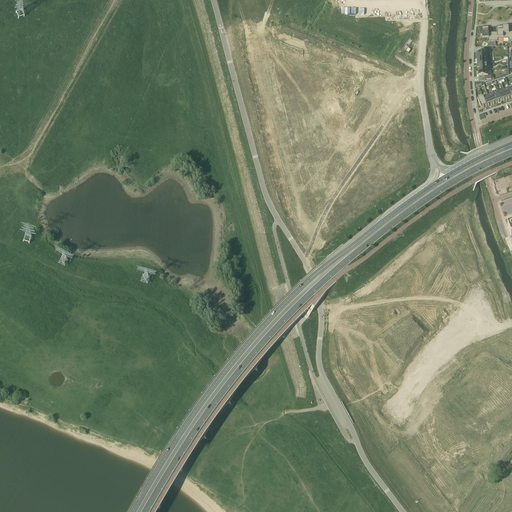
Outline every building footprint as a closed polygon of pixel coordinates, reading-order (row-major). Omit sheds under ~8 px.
[(497,32),(493,33),(493,42),(498,41),(498,39),(503,39),(503,26),(497,27),(497,32)] [(509,26),(503,26),(503,39),(509,39),(509,41),(511,40),(511,31),(509,32),(509,26)] [(482,34),(480,34),(480,38),(488,38),(488,42),(493,42),(493,33),(489,33),(488,27),(482,27),(482,34)] [(484,52),(477,52),(477,58),(490,58),(488,58),(488,52),(490,52),(490,48),(483,49),(484,52)] [(488,70),(478,71),(478,77),(485,76),(485,80),(491,79),(491,76),(488,76),(488,70)] [(509,88),(503,90),(507,100),(508,100),(509,100),(510,99),(511,99),(511,98),(508,87),(509,88)] [(498,90),(493,92),(497,104),(497,103),(498,103),(499,103),(500,102),(501,102),(502,102),(498,90)] [(498,90),(502,102),(503,102),(503,101),(504,101),(505,101),(506,100),(507,100),(503,90),(499,91),(498,90)] [(492,93),(488,95),(491,105),(492,105),(493,105),(494,105),(495,104),(496,104),(497,104),(493,92),(492,92),(492,93)] [(488,95),(482,97),(486,107),(487,107),(488,107),(489,106),(490,106),(491,106),(491,105),(488,95)] [(482,97),(477,99),(480,105),(481,109),(482,109),(483,109),(484,108),(485,108),(486,107),(482,97)] [(448,383),(403,438),(417,458),(470,389),(503,366),(493,351),(448,383)] [(511,404),(473,450),(481,457),(511,418),(511,378),(510,376),(502,382),(511,395),(511,404)] [(431,461),(423,466),(441,491),(471,470),(465,461),(452,470),(455,474),(445,481),(431,461)]
